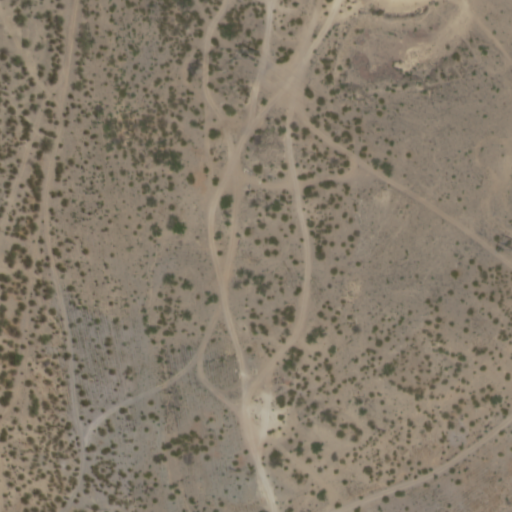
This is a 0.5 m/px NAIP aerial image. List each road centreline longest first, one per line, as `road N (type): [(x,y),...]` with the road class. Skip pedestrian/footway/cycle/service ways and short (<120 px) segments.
road 1 (track): [(60,511),(74,490),(81,442),(45,207),(73,0)]
road 2 (track): [(511,267),(315,130),(222,39),(197,0)]
